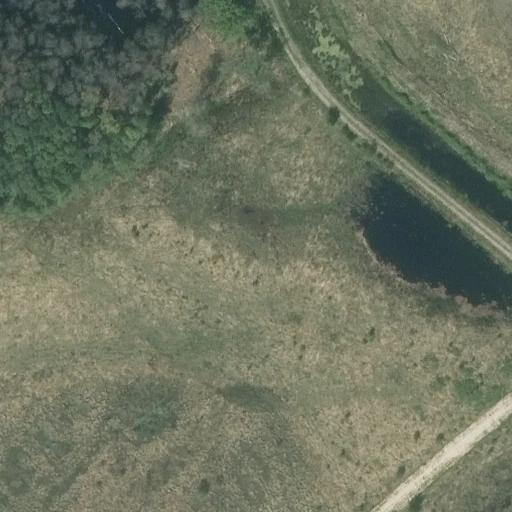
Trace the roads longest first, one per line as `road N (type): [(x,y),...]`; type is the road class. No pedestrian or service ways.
road 1 (track): [(275,0),(297,59),(340,108),(511,255)]
road 2 (track): [(379,511),(511,403)]
